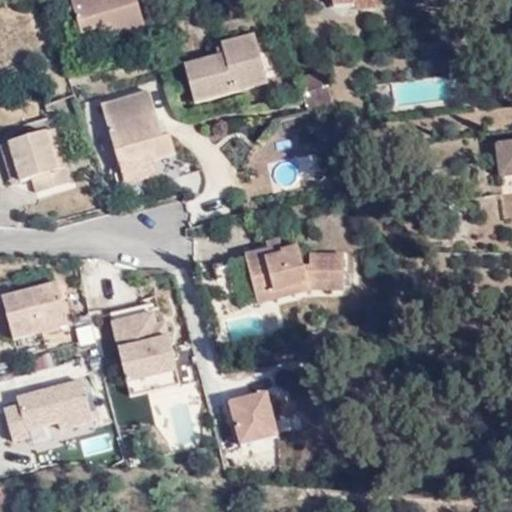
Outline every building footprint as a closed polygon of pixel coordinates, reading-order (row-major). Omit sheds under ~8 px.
[(146,38),(134,0),(94,0),(70,6),(80,40),(101,36),(105,50),(146,38)] [(378,9),(378,0),(334,0),(335,3),(357,3),(357,10),(378,9)] [(223,60),(218,62),(184,71),(193,108),(267,88),(253,40),(220,50),(221,54),(223,60)] [(325,74),(299,82),(307,112),(333,104),(325,74)] [(163,142),(150,97),(102,110),(116,165),(151,156),(153,165),(174,159),(170,140),(163,142)] [(56,133),(12,147),(25,184),(31,183),(35,198),(73,187),(56,133)] [(511,140),(497,142),(498,171),(511,169),(511,140)] [(12,147),(2,149),(15,187),(25,184),(12,147)] [(275,259),(248,266),(258,297),(262,315),(283,308),(281,298),(296,294),(298,303),(316,301),(317,288),(331,289),(331,298),(349,298),(348,264),(317,265),(318,275),(309,277),(304,257),(289,261),(286,250),(273,251),(275,259)] [(258,297),(248,266),(218,274),(225,305),(258,297)] [(71,325),(60,283),(6,298),(16,339),(71,325)] [(156,307),(111,317),(117,340),(121,338),(161,330),(156,307)] [(80,343),(98,340),(94,321),(77,325),(80,343)] [(161,330),(121,338),(132,394),(185,383),(174,328),(161,330)] [(84,377),(15,391),(16,399),(3,402),(11,441),(30,437),(28,428),(59,421),(61,425),(93,418),(84,377)] [(265,395),(229,403),(239,447),(275,440),(265,395)]
